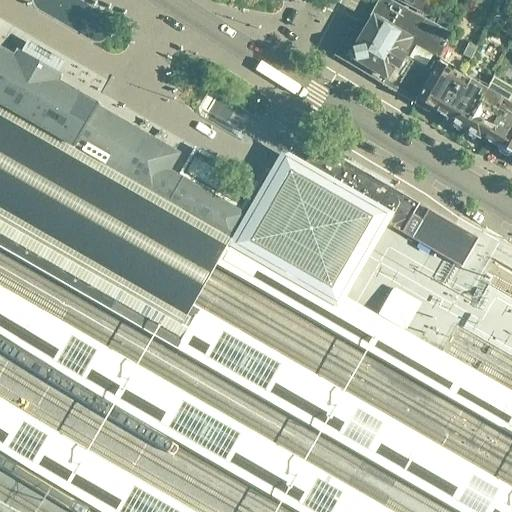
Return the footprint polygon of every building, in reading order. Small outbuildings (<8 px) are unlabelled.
[(439,58),(451,36),(450,35),(450,34),(388,0),(377,0),(358,34),(348,28),(332,57),(412,103),(436,62),(439,58)] [(396,0),(419,11),(424,0),(396,0)] [(470,58),(475,46),(469,42),(462,54),(470,58)] [(337,309),(345,295),(386,224),(393,212),(305,161),(282,148),(245,212),(170,169),(180,152),(96,107),(96,106),(56,82),(59,77),(37,65),(16,53),(13,58),(0,50),(0,246),(177,347),(199,308),(191,304),(214,264),(226,245),(265,268),(324,302),(337,309)] [(439,113),(460,77),(452,72),(455,67),(439,58),(436,62),(412,103),(427,111),(426,112),(428,113),(431,108),(439,113)] [(462,129),(487,86),(473,78),(470,83),(460,77),(439,113),(448,118),(447,120),(451,123),(454,127),(459,127),(462,129)] [(487,141),(508,105),(501,100),(503,95),(487,86),(462,129),(466,131),(468,135),(474,136),(478,138),(479,136),(487,141)] [(511,156),(511,153),(511,106),(508,105),(487,141),(497,146),(498,152),(507,157),(511,156)] [(315,144),(305,161),(298,173),(386,224),(401,233),(412,215),(418,204),(315,144)] [(242,209),(256,183),(193,146),(179,172),(242,209)] [(422,220),(412,215),(401,233),(456,264),(461,267),(477,238),(428,209),(422,220)] [(378,314),(345,295),(337,309),(324,302),(265,268),(226,245),(214,264),(326,329),(511,435),(511,391),(442,350),(406,330),(378,314)] [(397,511),(0,284),(0,335),(50,368),(119,409),(173,440),(299,511),(397,511)] [(511,511),(511,487),(199,308),(177,347),(464,511),(511,511)] [(0,452),(10,459),(61,490),(97,511),(196,511),(89,451),(0,397),(0,452)]
